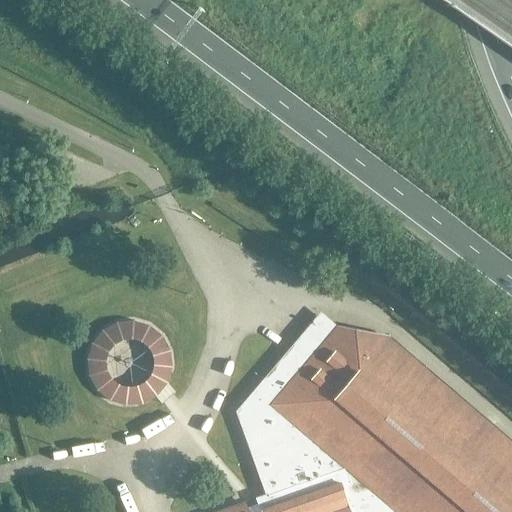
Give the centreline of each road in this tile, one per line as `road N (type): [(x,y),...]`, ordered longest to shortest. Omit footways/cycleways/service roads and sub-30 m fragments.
road 1 (motorway): [(144,0),(511,284)]
road 2 (track): [(254,511),(161,392)]
